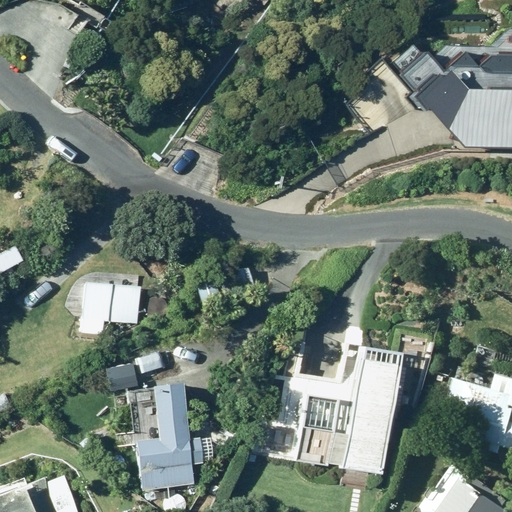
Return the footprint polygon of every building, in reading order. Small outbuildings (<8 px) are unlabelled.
[(460,154),(511,154),(511,61),(482,62),(473,73),(459,58),(437,77),(420,59),(395,81),(460,154)] [(14,247),(0,254),(0,274),(22,262),(14,247)] [(137,325),(140,288),(85,284),(82,334),(102,336),(103,323),(137,325)] [(387,405),(395,356),(360,350),(364,331),(347,328),(338,383),(296,376),(301,347),(291,345),(275,377),(271,376),(264,417),(284,421),(279,457),(305,461),(304,466),(316,468),(316,464),(325,465),(325,462),(342,465),(342,463),(379,469),(383,441),(388,441),(394,407),(387,405)] [(169,352),(137,353),(137,370),(170,369),(169,352)] [(134,364),(106,365),(106,390),(135,389),(134,364)] [(496,391),(470,383),(455,433),(511,449),(511,378),(501,375),(496,391)] [(134,436),(141,492),(194,485),(191,467),(202,466),(200,445),(191,447),(182,384),(151,389),(157,433),(134,436)] [(0,412),(11,407),(4,394),(0,396),(0,412)] [(0,497),(0,511),(77,511),(64,477),(47,483),(46,479),(30,486),(31,489),(14,496),(13,493),(0,497)] [(509,511),(510,511),(463,479),(439,511),(509,511)]
